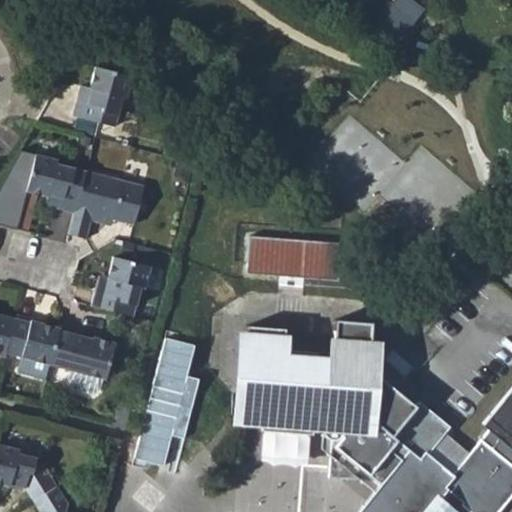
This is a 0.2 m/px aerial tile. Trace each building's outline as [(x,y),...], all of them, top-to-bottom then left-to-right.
[(416,0),(392,0),(375,22),(399,41),(426,8),(416,0)] [(76,81),(69,110),(114,122),(120,98),(124,100),(130,73),(89,62),(84,83),(76,81)] [(70,209),(80,169),(19,152),(0,186),(0,221),(17,225),(27,187),(49,193),(47,204),(70,209)] [(135,183),(80,169),(70,209),(66,228),(80,231),(86,211),(101,215),(103,211),(125,217),(135,183)] [(337,245),(251,236),(245,273),(333,283),(337,245)] [(92,288),(87,306),(130,316),(142,268),(108,257),(99,290),(92,288)] [(0,358),(1,358),(2,351),(11,316),(0,312),(0,358)] [(2,351),(18,355),(47,363),(56,327),(11,316),(2,351)] [(484,511),(511,481),(511,380),(485,412),(489,416),(448,466),(421,447),(441,419),(410,394),(405,399),(355,358),(362,349),(365,326),(330,323),(326,390),(313,388),(314,357),(279,351),(281,331),(245,329),(239,384),(261,386),(259,399),(255,434),(265,436),(294,439),(305,441),(307,419),(320,420),(322,429),(327,438),(335,444),(330,478),(381,481),(386,487),(365,511),(484,511)] [(86,334),(85,335),(56,327),(47,363),(66,368),(63,380),(66,386),(88,391),(93,388),(96,376),(100,376),(110,340),(86,334)] [(15,372),(42,380),(47,363),(18,355),(15,372)] [(261,386),(239,384),(238,397),(259,399),(261,386)] [(129,403),(117,400),(111,424),(123,427),(129,403)] [(294,439),(265,436),(262,462),(291,465),(294,439)] [(32,453),(0,443),(0,487),(4,488),(4,485),(19,489),(26,505),(57,487),(45,463),(31,459),(32,453)] [(65,511),(67,507),(57,487),(26,505),(29,511),(65,511)]
